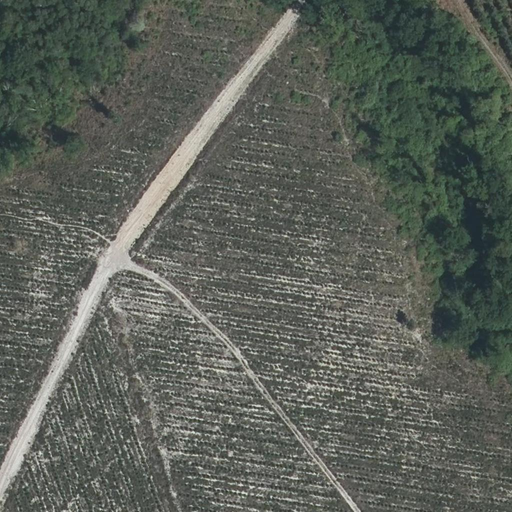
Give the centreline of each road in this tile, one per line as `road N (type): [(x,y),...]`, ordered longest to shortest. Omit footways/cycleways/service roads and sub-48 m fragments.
road 1 (track): [(0,503),(105,270),(153,189),(306,0)]
road 2 (track): [(358,511),(220,327),(154,273),(105,270)]
